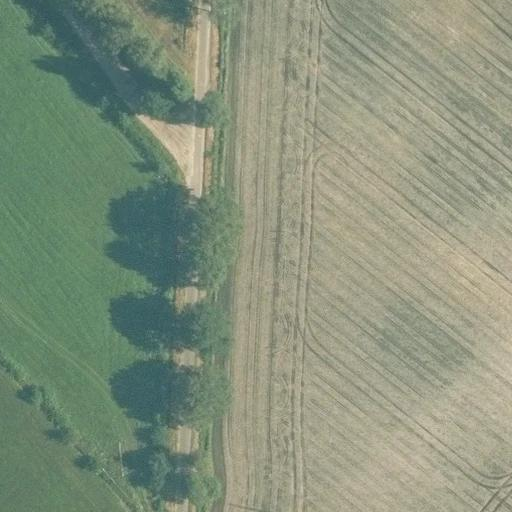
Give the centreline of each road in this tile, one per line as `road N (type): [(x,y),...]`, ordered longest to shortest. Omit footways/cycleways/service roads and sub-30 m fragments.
road 1 (unclassified): [(172,511),(197,0)]
road 2 (track): [(0,332),(171,511)]
road 3 (track): [(189,166),(60,0)]
